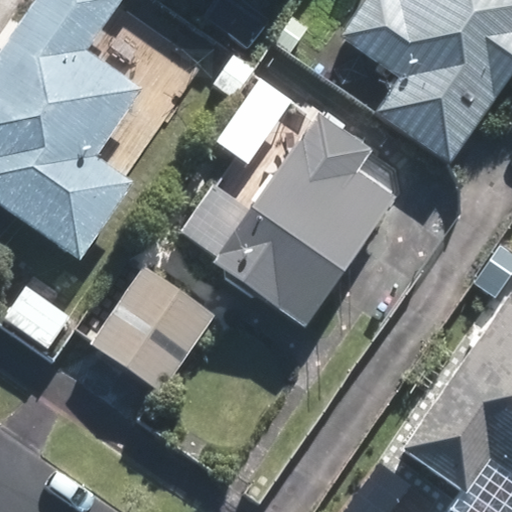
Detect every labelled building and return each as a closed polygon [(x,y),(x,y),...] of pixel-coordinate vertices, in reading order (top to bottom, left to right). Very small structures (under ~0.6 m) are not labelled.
[(29,0),(0,43),(0,211),(76,263),(133,181),(95,155),(142,90),(85,52),(120,0),(29,0)] [(448,162),(511,67),(511,0),(359,0),(337,34),(396,75),(372,110),(448,162)] [(208,264),(302,328),(392,196),(354,170),(368,150),(311,110),(208,264)] [(159,390),(215,310),(143,261),(89,340),(159,390)] [(511,296),(504,291),(395,448),(461,495),(486,460),(511,477),(511,296)]
